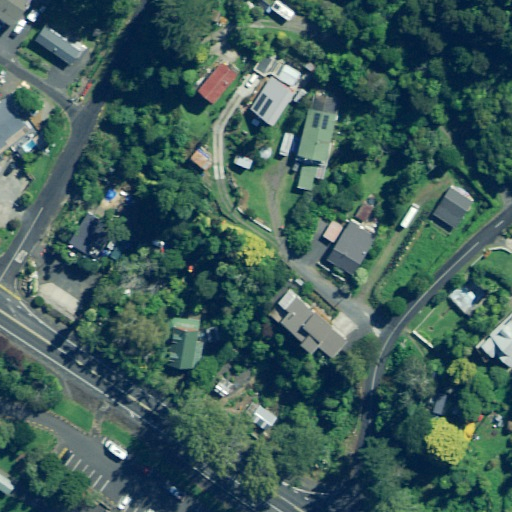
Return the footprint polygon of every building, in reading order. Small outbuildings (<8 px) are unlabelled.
[(0,19),(13,27),(29,0),(0,0),(0,9),(0,10),(0,19)] [(80,53),(45,28),(36,42),(70,67),(80,53)] [(271,62),(263,58),(257,70),(265,74),(271,62)] [(236,74),(221,60),(197,86),(212,100),(236,74)] [(310,80),(279,61),(270,75),(301,94),(310,80)] [(300,135),(295,153),(324,161),(339,103),(310,96),(300,135)] [(0,105),(0,147),(6,143),(3,140),(23,127),(6,102),(0,105)] [(295,153),(300,135),(293,133),(292,136),(283,134),(277,155),(288,157),(289,152),(295,153)] [(317,182),(320,169),(302,165),(297,189),(312,192),(314,181),(317,182)] [(469,204),(448,190),(431,214),(453,229),(469,204)] [(371,211),(361,205),(353,218),(362,224),(371,211)] [(113,225),(88,213),(71,246),(96,258),(113,225)] [(346,227),(325,213),(313,232),(334,245),(325,259),(335,265),(332,270),(339,273),(341,269),(351,275),(373,239),(348,224),(346,227)] [(39,267),(25,288),(65,314),(78,293),(39,267)] [(478,304),(461,286),(448,299),(464,317),(478,304)] [(332,323),(287,288),(268,312),(301,338),(300,340),(311,349),(316,343),(332,356),(355,327),(339,314),(332,323)] [(496,353),(510,369),(511,366),(511,312),(473,346),(486,362),(496,353)] [(196,344),(199,319),(170,314),(167,338),(171,339),(167,364),(197,369),(200,344),(196,344)] [(201,343),(206,342),(207,345),(218,344),(216,330),(205,332),(205,334),(200,334),(201,343)] [(220,383),(213,392),(225,400),(231,392),(220,383)] [(15,484),(0,473),(0,488),(8,494),(15,484)]
